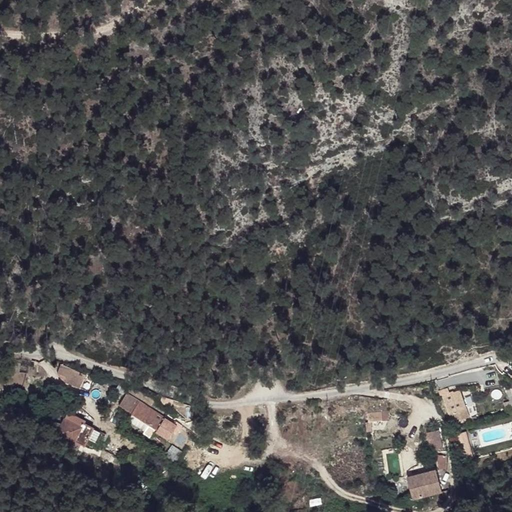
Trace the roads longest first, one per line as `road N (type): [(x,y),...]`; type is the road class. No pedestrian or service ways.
road 1 (residential): [(0,347),(65,354),(215,405),(301,397)]
road 2 (track): [(0,32),(91,26),(142,0)]
